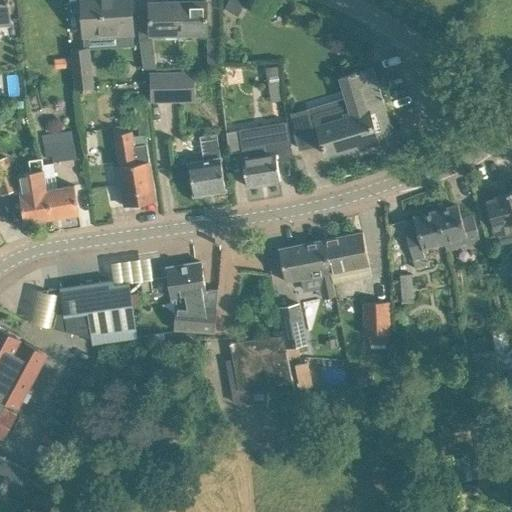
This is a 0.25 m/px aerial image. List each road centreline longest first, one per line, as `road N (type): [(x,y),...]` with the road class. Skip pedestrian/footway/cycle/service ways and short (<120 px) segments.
road 1 (tertiary): [(0,269),(44,247),(306,209),(413,178),(504,139)]
road 2 (residential): [(504,139),(418,42),(346,0)]
